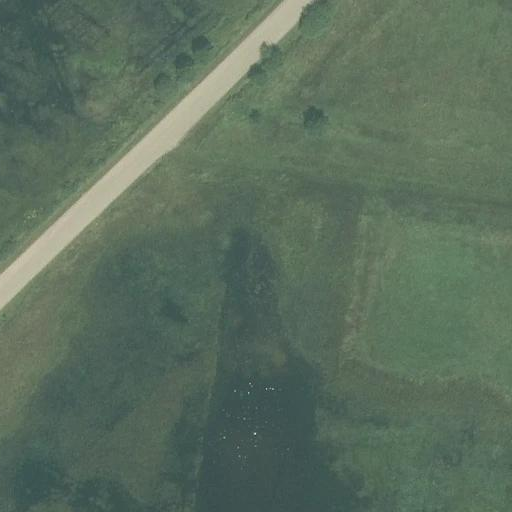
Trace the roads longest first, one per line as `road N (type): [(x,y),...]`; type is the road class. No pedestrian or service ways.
road 1 (track): [(511,192),(154,142)]
road 2 (track): [(0,295),(154,142)]
road 3 (track): [(154,142),(305,0)]
